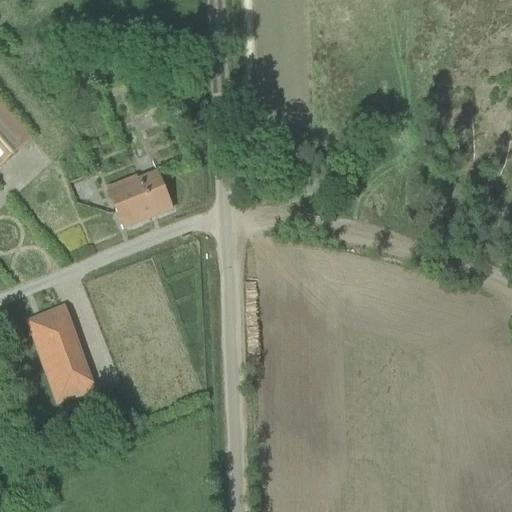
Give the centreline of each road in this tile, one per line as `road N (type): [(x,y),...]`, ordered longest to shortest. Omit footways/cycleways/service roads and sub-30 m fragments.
road 1 (unclassified): [(236,511),(224,226)]
road 2 (track): [(224,129),(218,0)]
